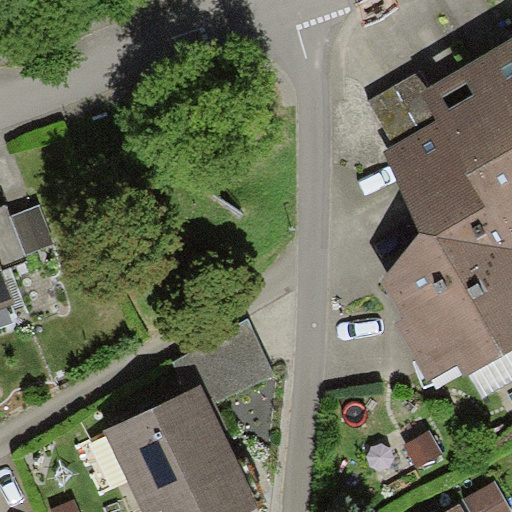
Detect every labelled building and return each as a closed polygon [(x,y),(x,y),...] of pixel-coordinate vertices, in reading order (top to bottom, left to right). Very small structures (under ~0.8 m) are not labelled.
[(511,29),(482,43),(494,64),(476,76),(453,103),(511,209),(511,29)] [(453,103),(420,61),(363,96),(386,136),(453,103)] [(511,209),(453,103),(386,136),(445,214),(394,268),(405,296),(395,311),(433,355),(452,338),(484,380),(511,366),(511,209)] [(0,261),(42,245),(26,203),(0,213),(0,261)] [(266,372),(240,320),(139,381),(146,391),(90,423),(137,511),(218,511),(247,497),(203,406),(266,372)]
